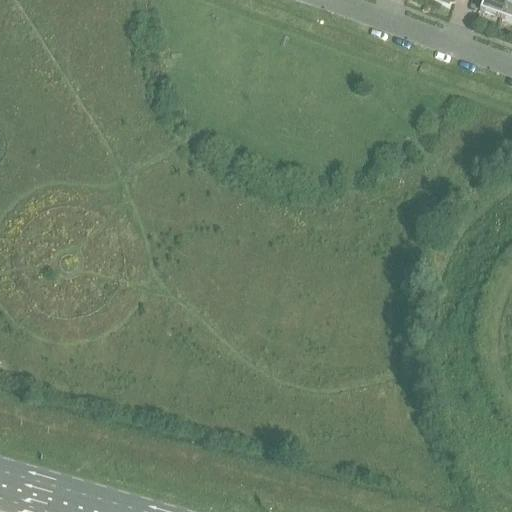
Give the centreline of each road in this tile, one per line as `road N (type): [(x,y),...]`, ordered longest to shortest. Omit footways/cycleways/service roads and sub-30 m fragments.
road 1 (residential): [(329,0),(511,66)]
road 2 (primary): [(145,511),(0,470)]
